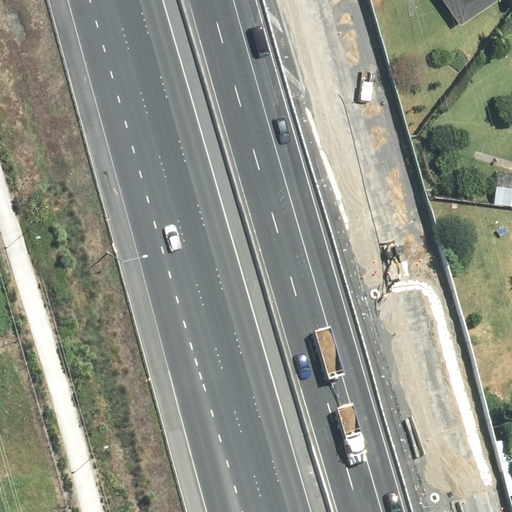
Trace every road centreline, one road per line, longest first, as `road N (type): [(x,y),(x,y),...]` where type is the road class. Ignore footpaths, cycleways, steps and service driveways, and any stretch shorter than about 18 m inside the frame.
road 1 (motorway): [(285,0),(473,511)]
road 2 (motorway): [(221,0),(370,511)]
road 3 (motorway): [(223,296),(137,0)]
road 4 (motorway): [(287,511),(223,296)]
road 5 (motorway): [(249,511),(223,296)]
